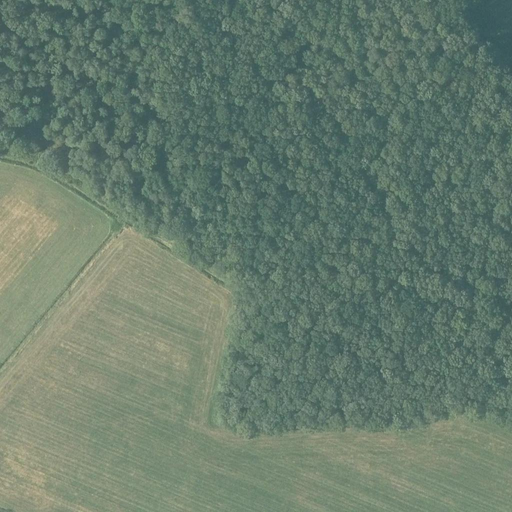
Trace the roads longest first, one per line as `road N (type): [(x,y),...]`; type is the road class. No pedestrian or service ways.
road 1 (track): [(0,149),(65,173),(237,285),(250,267)]
road 2 (track): [(0,102),(267,200)]
